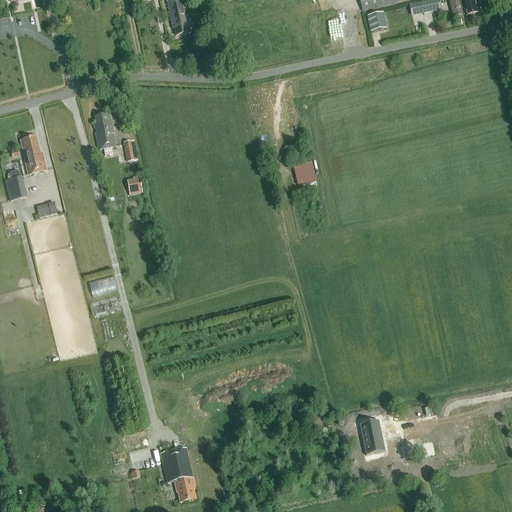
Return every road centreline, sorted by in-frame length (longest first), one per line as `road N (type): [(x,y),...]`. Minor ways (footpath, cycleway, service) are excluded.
road 1 (residential): [(0,112),(120,79),(240,80),(511,23)]
road 2 (unknown): [(70,93),(153,423)]
